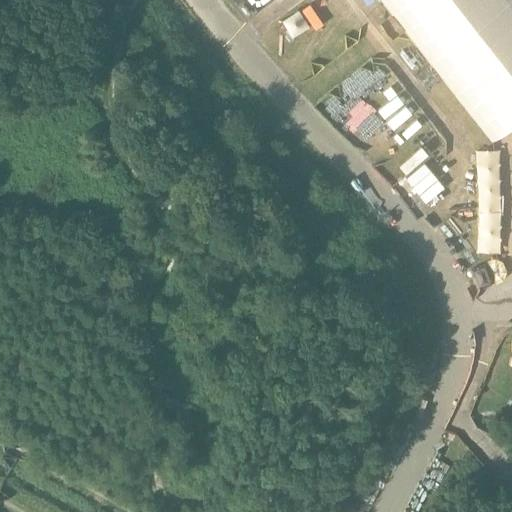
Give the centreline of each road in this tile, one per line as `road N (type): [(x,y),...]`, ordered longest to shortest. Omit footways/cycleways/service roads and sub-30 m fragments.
road 1 (unclassified): [(458,311),(454,289),(422,239),(201,0)]
road 2 (unclassified): [(387,511),(449,387),(458,311)]
road 3 (track): [(120,511),(0,440)]
